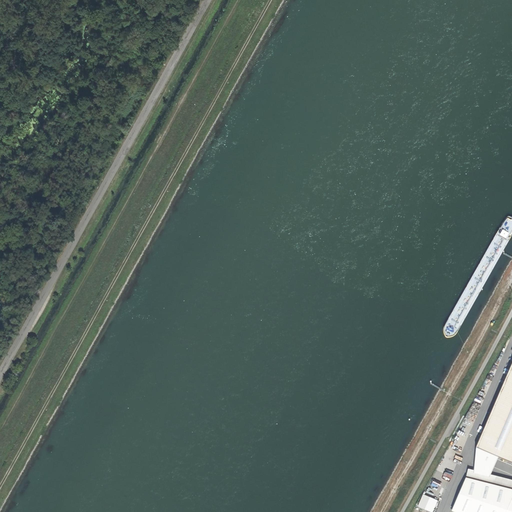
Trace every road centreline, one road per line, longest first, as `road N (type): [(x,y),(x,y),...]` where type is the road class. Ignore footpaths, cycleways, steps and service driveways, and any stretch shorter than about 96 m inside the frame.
road 1 (track): [(272,0),(0,490)]
road 2 (track): [(238,0),(0,431)]
